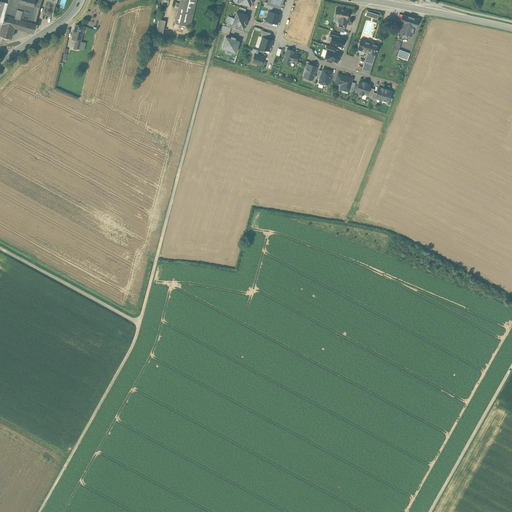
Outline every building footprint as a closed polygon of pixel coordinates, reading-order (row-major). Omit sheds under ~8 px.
[(41,0),(9,0),(2,23),(33,32),(35,23),(41,0)] [(46,0),(43,14),(52,16),(56,2),(56,0),(46,0)] [(196,0),(179,0),(179,3),(178,7),(174,23),(190,27),(196,0)] [(349,10),(336,7),(335,17),(339,18),(339,22),(346,23),(346,19),(347,19),(349,10)] [(367,9),(366,15),(379,18),(380,11),(367,9)] [(269,10),(265,20),(277,24),(281,14),(269,10)] [(247,15),(237,12),(235,18),(232,17),(230,23),(235,25),(243,28),(244,23),(245,23),(246,20),(247,15)] [(408,16),(402,14),(399,22),(402,23),(399,32),(403,33),(411,36),(414,27),(416,28),(419,19),(408,15),(408,16)] [(165,21),(158,19),(155,32),(162,34),(165,21)] [(85,26),(75,24),(71,39),(76,40),(81,41),(85,26)] [(225,33),(225,30),(230,31),(231,27),(223,24),(221,32),(225,33)] [(332,35),(330,43),(342,47),(344,39),(332,35)] [(240,41),(235,39),(235,38),(235,37),(231,36),(231,38),(226,36),(222,48),(227,49),(227,50),(231,52),(231,51),(236,52),(240,41)] [(259,48),(268,51),(272,40),(263,37),(259,48)] [(368,42),(361,39),(360,39),(357,49),(367,52),(368,52),(369,48),(377,51),(379,44),(371,41),(370,44),(368,43),(368,41),(368,42)] [(399,49),(394,47),(391,55),(397,57),(397,56),(399,49)] [(377,51),(369,48),(368,52),(367,52),(367,55),(368,55),(365,65),(371,67),(377,51)] [(293,51),(287,49),(283,62),(289,64),(291,60),(296,61),(298,55),(293,54),(293,51)] [(399,49),(397,56),(407,60),(410,53),(399,49)] [(328,50),(325,58),(337,61),(340,54),(328,50)] [(264,56),(255,53),(252,62),(261,65),(264,56)] [(313,75),(316,66),(308,64),(306,68),(304,77),(312,79),(312,80),(313,75)] [(365,65),(364,65),(362,72),(369,74),(371,67),(365,65)] [(326,71),(323,69),(322,71),(320,79),(319,82),(321,83),(321,82),(326,83),(325,84),(327,85),(332,71),(327,70),(326,71)] [(353,78),(337,73),(335,82),(343,85),(342,89),(348,91),(349,90),(351,82),(353,78)] [(371,84),(359,80),(355,91),(367,95),(371,84)] [(375,97),(381,99),(385,88),(382,87),(381,88),(378,87),(376,93),(375,97)] [(388,90),(385,88),(381,99),(388,101),(388,102),(389,97),(391,92),(388,91),(388,90)]
